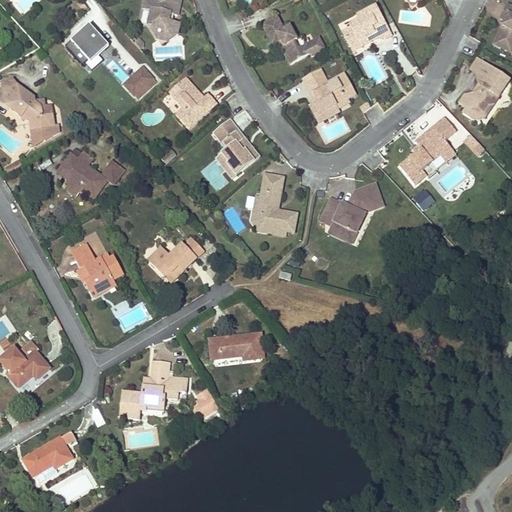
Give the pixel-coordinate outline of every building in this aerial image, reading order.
[(143,0),(142,7),(151,9),(147,24),(169,29),(174,26),(173,22),(168,21),(170,13),(174,14),(178,15),(181,0),(143,0)] [(511,5),(507,3),(500,18),(505,20),(509,22),(507,27),(503,25),(494,44),(511,52),(511,49),(511,5)] [(377,6),(358,16),(360,19),(350,25),(351,27),(343,32),(350,45),(359,40),(362,46),(372,40),(371,38),(376,35),(379,36),(386,39),(388,37),(392,35),(377,6)] [(276,18),(262,25),(273,44),(277,42),(281,40),(292,62),(309,53),(305,46),(299,49),(293,40),(296,39),(290,28),(284,31),(276,18)] [(178,33),(179,23),(173,22),(174,26),(169,29),(147,24),(157,38),(166,40),(178,33)] [(108,45),(91,26),(66,48),(84,67),(108,45)] [(134,41),(141,49),(144,46),(144,41),(139,37),(134,41)] [(281,40),(277,42),(289,64),(292,62),(281,40)] [(359,40),(350,45),(353,50),(362,46),(359,40)] [(477,59),(470,69),(479,75),(486,65),(477,59)] [(510,81),(486,65),(479,75),(477,78),(478,83),(478,84),(480,85),(478,89),(478,93),(475,93),(471,94),(465,96),(460,103),(467,107),(463,113),(474,121),(479,120),(488,105),(494,104),(510,81)] [(136,96),(154,79),(144,68),(126,85),(136,96)] [(321,71),(303,80),(305,84),(310,92),(313,91),(319,101),(315,103),(313,104),(319,115),(335,106),(337,109),(348,103),(347,100),(355,96),(343,75),(327,83),(321,71)] [(198,91),(186,78),(172,90),(179,99),(176,102),(182,108),(178,112),(175,115),(189,130),(217,105),(207,94),(204,97),(201,101),(195,94),(198,91)] [(478,84),(471,94),(475,93),(478,93),(478,89),(480,85),(478,84)] [(51,106),(46,107),(41,108),(34,103),(34,98),(16,85),(14,86),(3,100),(10,106),(9,108),(22,117),(23,115),(29,119),(30,130),(45,128),(53,118),(51,106)] [(14,86),(2,87),(3,100),(14,86)] [(179,99),(172,90),(169,94),(176,102),(179,99)] [(195,94),(201,101),(204,97),(198,91),(195,94)] [(313,91),(310,92),(315,103),(319,101),(313,91)] [(162,100),(168,108),(175,102),(169,94),(162,100)] [(364,114),(371,108),(368,101),(360,107),(364,114)] [(318,123),(339,112),(337,109),(335,106),(319,115),(313,104),(309,106),(318,123)] [(479,120),(485,118),(494,104),(488,105),(479,120)] [(53,118),(45,128),(54,127),(53,118)] [(229,122),(214,134),(227,150),(222,154),(230,163),(228,165),(236,175),(258,158),(250,148),(248,150),(235,134),(237,132),(229,122)] [(54,127),(30,130),(33,145),(58,132),(57,126),(54,127)] [(435,127),(416,141),(420,145),(423,149),(418,153),(411,159),(410,158),(400,165),(416,184),(428,175),(423,169),(442,154),(452,147),(435,127)] [(237,132),(235,134),(248,150),(250,148),(237,132)] [(466,140),(474,149),(480,143),(472,134),(466,140)] [(448,161),(458,154),(452,147),(442,154),(448,161)] [(93,159),(87,156),(82,152),(75,161),(68,156),(60,168),(67,173),(64,178),(70,182),(67,186),(74,190),(79,189),(94,199),(108,180),(115,185),(125,171),(113,162),(103,176),(88,166),(93,159)] [(217,159),(232,178),(236,175),(228,165),(230,163),(222,154),(217,159)] [(5,168),(8,173),(21,165),(18,160),(5,168)] [(67,173),(60,168),(57,173),(64,178),(67,173)] [(260,198),(256,197),(252,221),(259,232),(260,227),(269,229),(268,233),(285,236),(286,232),(294,233),(298,214),(278,211),(275,207),(276,203),(280,203),(284,178),(265,175),(260,198)] [(74,190),(67,186),(65,188),(75,196),(79,189),(74,190)] [(332,201),(322,222),(333,228),(330,234),(343,241),(347,232),(350,230),(357,234),(367,214),(384,206),(375,186),(359,193),(361,196),(356,206),(348,209),(332,201)] [(411,198),(421,212),(435,202),(425,188),(411,198)] [(356,206),(361,196),(359,193),(356,194),(348,209),(356,206)] [(428,217),(438,210),(433,204),(424,211),(428,217)] [(357,234),(350,230),(347,232),(343,241),(352,245),(357,234)] [(193,242),(186,248),(174,234),(160,247),(155,241),(141,253),(165,281),(175,273),(172,270),(177,266),(182,272),(196,259),(203,253),(193,242)] [(151,237),(138,250),(141,253),(155,241),(151,237)] [(87,244),(71,252),(75,260),(91,252),(87,244)] [(107,291),(111,289),(113,288),(116,286),(113,280),(123,274),(115,258),(111,260),(108,256),(96,262),(91,252),(75,260),(80,269),(85,267),(91,279),(84,282),(89,293),(104,285),(107,291)] [(165,281),(168,284),(182,272),(177,266),(172,270),(175,273),(165,281)] [(80,269),(78,270),(84,282),(91,279),(85,267),(80,269)] [(280,271),(279,277),(290,279),(291,274),(280,271)] [(104,285),(89,293),(92,298),(99,295),(107,291),(104,285)] [(245,362),(254,360),(264,359),(261,335),(210,341),(212,360),(244,357),(245,362)] [(32,342),(22,350),(29,358),(35,352),(39,350),(32,342)] [(37,381),(50,370),(35,352),(29,358),(7,376),(18,389),(33,376),(37,381)] [(188,379),(168,377),(170,363),(154,361),(152,375),(157,376),(156,380),(152,380),(147,379),(146,387),(143,387),(142,395),(123,392),(121,407),(124,408),(123,418),(140,420),(141,410),(141,406),(164,409),(165,401),(179,403),(180,393),(187,394),(188,379)] [(218,407),(208,389),(197,396),(200,399),(202,404),(198,406),(194,408),(198,414),(202,412),(204,415),(218,407)] [(72,433),(23,461),(33,478),(34,477),(39,484),(57,474),(55,470),(73,460),(65,446),(76,439),(72,433)]
